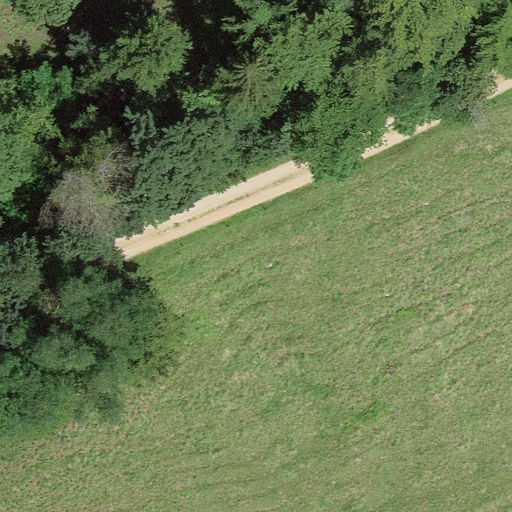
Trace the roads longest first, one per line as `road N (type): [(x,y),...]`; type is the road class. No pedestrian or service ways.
road 1 (track): [(0,296),(511,69)]
road 2 (track): [(0,168),(84,135),(238,0)]
